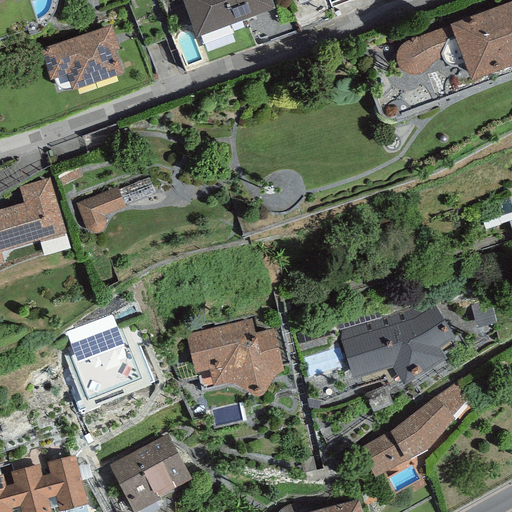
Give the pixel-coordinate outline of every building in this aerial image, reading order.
[(268,0),(180,0),(196,42),(274,14),(268,0)] [(511,4),(449,28),(408,43),(404,45),(401,47),(398,51),(396,56),(395,60),(396,64),(398,68),(401,72),(406,75),(410,77),(415,77),(420,76),(423,74),(426,72),(429,69),(432,65),(437,63),(443,60),(441,57),(447,43),(453,40),(472,89),(511,73),(511,4)] [(110,30),(39,54),(50,85),(54,84),(55,87),(57,89),(60,92),(64,93),(68,94),(71,93),(72,95),(123,78),(114,55),(119,53),(110,30)] [(71,247),(50,177),(18,187),(22,200),(0,207),(0,262),(3,261),(0,251),(39,239),(44,255),(71,247)] [(122,185),(80,203),(91,228),(133,210),(122,185)] [(383,316),(340,331),(357,388),(384,379),(390,386),(456,345),(451,338),(455,336),(430,296),(420,301),(383,316)] [(251,317),(186,333),(195,370),(197,369),(201,388),(233,379),(236,380),(251,389),(254,390),(257,391),(260,391),(263,389),(265,387),(267,383),(269,379),(271,375),(275,372),(279,369),(283,367),(273,327),(255,332),(251,317)] [(132,324),(118,329),(116,324),(69,342),(71,347),(58,351),(78,407),(152,379),(132,324)] [(472,404),(453,385),(389,429),(363,445),(374,472),(429,445),(452,416),(457,421),(472,404)] [(168,434),(134,452),(157,497),(192,479),(168,434)] [(76,451),(0,471),(0,511),(36,511),(89,498),(76,451)] [(157,497),(134,452),(108,466),(132,511),(137,511),(159,501),(157,497)] [(362,511),(358,497),(309,509),(309,511),(362,511)] [(309,511),(309,509),(307,503),(288,504),(282,507),(276,511),(309,511)]
